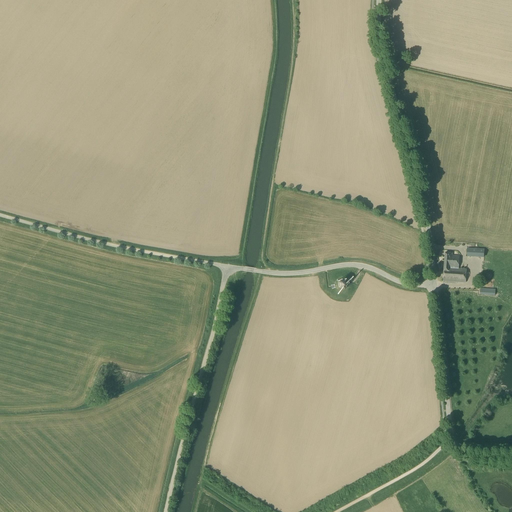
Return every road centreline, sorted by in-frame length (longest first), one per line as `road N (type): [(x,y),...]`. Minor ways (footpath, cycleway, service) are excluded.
road 1 (tertiary): [(435,285),(380,0)]
road 2 (unclassified): [(166,511),(225,266)]
road 3 (unclassified): [(225,266),(0,215)]
road 4 (tertiary): [(511,458),(471,457),(452,442),(435,285)]
road 5 (unclassified): [(435,285),(404,284),(357,265),(290,274),(225,266)]
road 6 (track): [(446,445),(337,511)]
